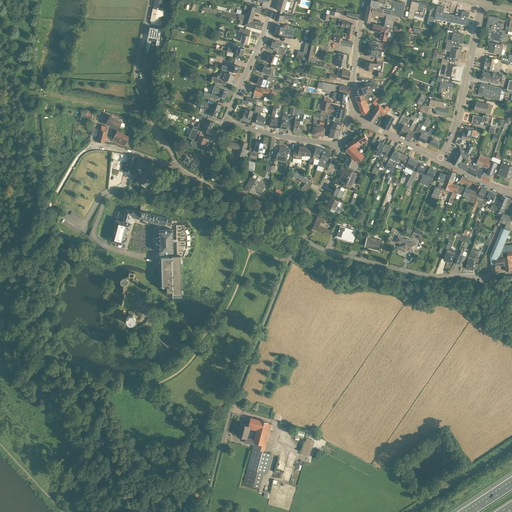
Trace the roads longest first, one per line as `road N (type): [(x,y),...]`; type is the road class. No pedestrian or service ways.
road 1 (unclassified): [(206,511),(232,406),(297,235)]
road 2 (unclassified): [(181,170),(113,147),(87,149),(35,232),(0,262)]
road 3 (residential): [(297,235),(426,275),(511,274)]
road 4 (unclassified): [(181,170),(134,76),(148,0)]
road 5 (residential): [(439,159),(482,3)]
road 6 (residential): [(224,120),(273,0)]
road 7 (unclassified): [(409,511),(511,445)]
road 8 (residential): [(342,144),(224,120)]
